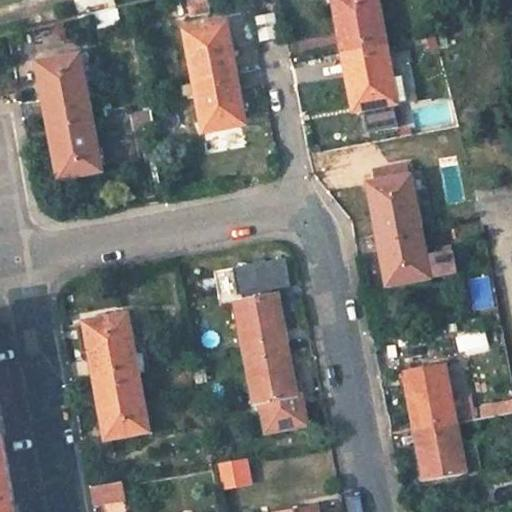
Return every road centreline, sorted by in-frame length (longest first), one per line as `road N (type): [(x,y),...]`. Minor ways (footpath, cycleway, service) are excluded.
road 1 (unclassified): [(299,203),(324,241),(377,511)]
road 2 (unclassified): [(19,251),(299,203)]
road 3 (unclassified): [(19,251),(64,511)]
road 4 (unclassified): [(299,203),(273,52)]
